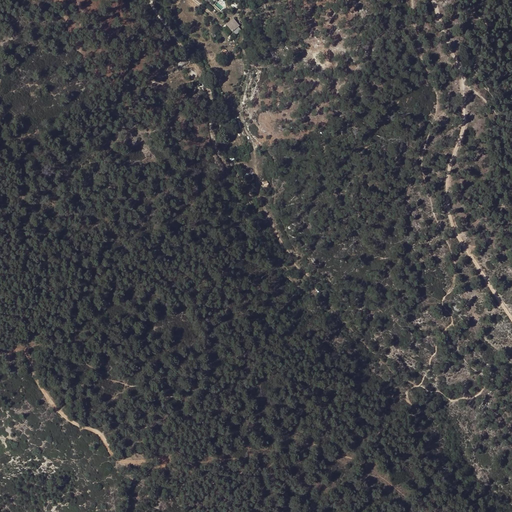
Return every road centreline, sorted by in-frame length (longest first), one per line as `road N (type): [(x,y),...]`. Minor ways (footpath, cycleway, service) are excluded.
road 1 (track): [(511,321),(452,228),(446,200),(464,127),(463,81),(429,0)]
road 2 (track): [(235,166),(215,149),(205,80),(149,0)]
